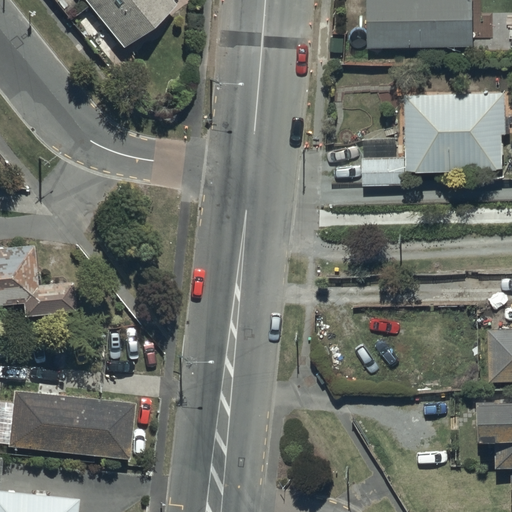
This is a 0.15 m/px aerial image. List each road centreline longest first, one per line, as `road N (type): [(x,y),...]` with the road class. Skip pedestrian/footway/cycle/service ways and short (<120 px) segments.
road 1 (tertiary): [(215,511),(250,170)]
road 2 (residential): [(0,37),(94,140),(153,159),(250,170)]
road 3 (tertiary): [(250,170),(264,0)]
